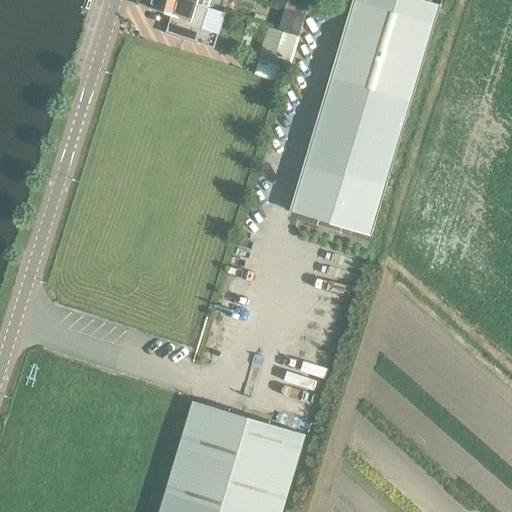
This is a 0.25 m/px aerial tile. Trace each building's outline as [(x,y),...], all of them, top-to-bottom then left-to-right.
[(207,8),(182,0),(150,0),(148,7),(172,15),(166,33),(197,42),(207,8)] [(273,0),(273,2),(304,9),(306,0),(273,0)] [(440,5),(422,0),(353,0),(287,210),(367,234),(440,5)] [(269,25),(256,72),(277,78),(281,64),(289,67),(305,11),(286,6),(280,28),(269,25)] [(282,511),(306,435),(194,401),(160,511),(282,511)]
